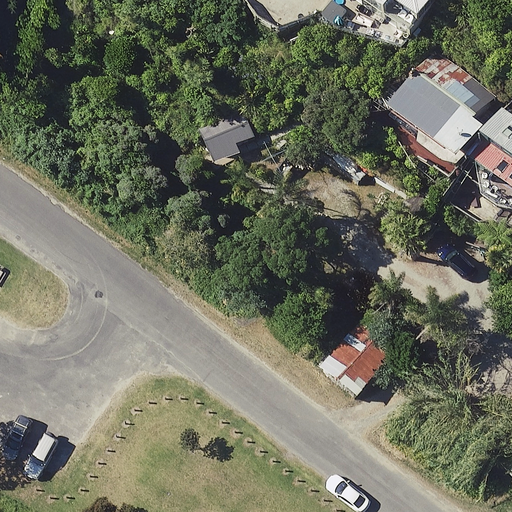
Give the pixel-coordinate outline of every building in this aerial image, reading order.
[(435,0),(338,0),(338,1),(370,24),(377,15),(409,38),(435,0)] [(511,106),(451,57),(428,86),(405,67),(361,121),(432,178),(448,157),(511,208),(511,106)] [(229,144),(250,133),(236,107),(193,130),(213,167),(235,155),(229,144)] [(357,403),(401,344),(357,311),(313,370),(357,403)] [(511,483),(511,444),(493,463),(511,483)]
